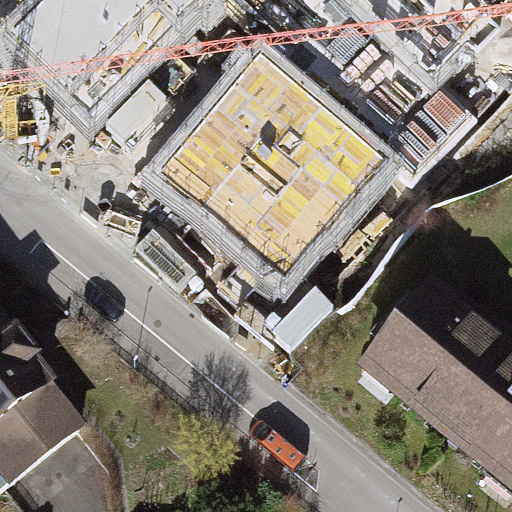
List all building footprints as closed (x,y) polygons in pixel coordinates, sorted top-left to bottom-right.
[(193,0),(0,0),(0,1),(0,23),(87,108),(193,0)] [(504,0),(364,0),(436,70),(504,0)] [(386,159),(263,54),(161,173),(285,278),(386,159)] [(511,349),(426,284),(361,369),(511,484),(511,349)] [(88,433),(0,316),(0,482),(8,493),(88,433)]
